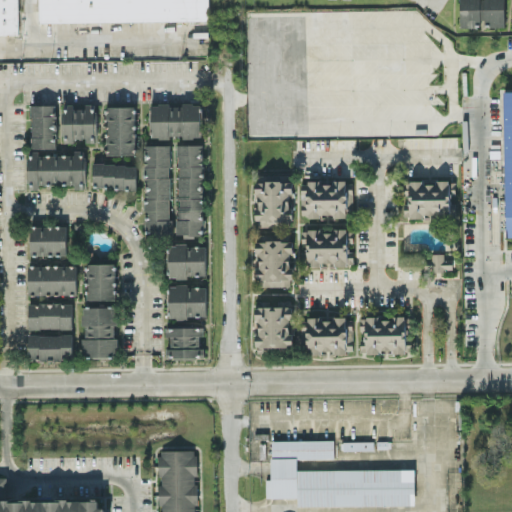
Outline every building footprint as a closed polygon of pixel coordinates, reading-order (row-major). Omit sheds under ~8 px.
[(0,0),(0,33),(19,33),(18,0),(0,0)] [(208,20),(208,0),(38,0),(39,22),(208,20)] [(504,0),(460,0),(460,26),(475,27),(475,20),(490,20),(490,26),(504,26),(504,0)] [(511,90),(503,91),(505,236),(511,236),(511,90)] [(200,136),(200,104),(152,103),(151,137),(169,137),(169,135),(200,136)] [(30,104),(31,148),(56,147),(55,104),(30,104)] [(61,141),(73,141),(73,137),(86,137),(86,141),(95,141),(95,104),(84,104),(84,105),(60,105),(61,141)] [(136,106),(108,105),(107,154),(135,154),(136,106)] [(170,144),(144,144),(144,232),(169,232),(170,144)] [(203,144),(178,144),(177,235),(192,235),(203,235),(203,144)] [(28,188),(38,188),(38,184),(74,183),(74,188),(84,187),(84,149),(72,150),(72,153),(28,153),(28,188)] [(136,188),(136,163),(92,162),(92,187),(136,188)] [(300,180),(300,216),(346,215),(346,207),(352,207),(351,179),(300,180)] [(409,179),(409,203),(404,203),(404,215),(449,215),(450,179),(409,179)] [(292,220),(292,180),(254,180),(254,192),(257,192),(257,225),(268,226),(268,220),(292,220)] [(66,254),(67,225),(29,224),(29,254),(66,254)] [(347,251),(346,227),(334,228),(334,231),(322,232),(322,228),(301,229),(301,242),(306,242),(307,265),(321,265),(321,263),(353,263),(353,251),(347,251)] [(292,285),(292,262),(289,262),(289,252),(292,252),(292,236),(257,236),(257,285),(292,285)] [(206,244),(169,244),(168,277),(187,277),(187,274),(205,274),(206,244)] [(88,299),(116,299),(115,262),(87,263),(88,299)] [(27,264),(27,293),(76,294),(76,265),(27,264)] [(206,284),(168,285),(168,317),(206,317),(206,284)] [(72,328),(72,302),(28,302),(27,327),(72,328)] [(292,346),(292,305),(256,306),(256,333),(255,333),(255,346),(292,346)] [(82,355),(117,356),(117,337),(116,337),(116,306),(82,306),(82,355)] [(353,316),(307,315),(306,351),(352,352),(353,316)] [(406,316),(360,316),(360,351),(406,351),(406,316)] [(164,327),(165,336),(170,335),(170,348),(166,348),(166,357),(204,356),(203,347),(199,347),(199,334),(204,334),(203,325),(164,327)] [(73,358),(72,332),(26,334),(27,359),(73,358)] [(414,468),(297,469),(296,458),(334,457),(333,439),(270,440),(271,478),(265,479),(265,497),(297,496),(297,505),(414,504),(414,468)] [(343,441),(343,449),(373,449),(373,440),(343,441)] [(158,511),(196,511),(196,449),(159,449),(158,511)] [(106,511),(107,507),(98,507),(98,499),(0,500),(0,511),(106,511)]
